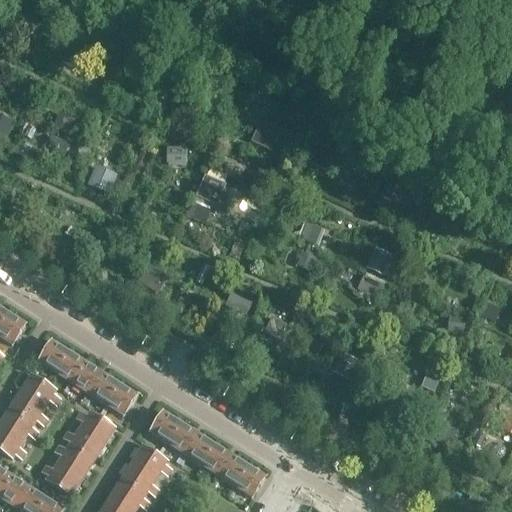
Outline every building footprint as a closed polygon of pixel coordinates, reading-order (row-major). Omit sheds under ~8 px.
[(30,28),(3,17),(0,24),(0,37),(23,47),(30,28)] [(163,88),(132,75),(123,96),(154,110),(163,88)] [(82,118),(57,108),(49,128),(74,138),(82,118)] [(17,123),(0,116),(0,139),(9,143),(17,123)] [(279,135),(250,124),(242,145),(271,156),(279,135)] [(95,134),(86,154),(115,167),(124,148),(95,134)] [(72,143),(54,136),(48,152),(66,159),(72,143)] [(39,147),(20,140),(14,155),(32,162),(39,147)] [(334,156),(309,146),(301,166),(326,176),(334,156)] [(190,147),(163,147),(163,169),(191,168),(190,147)] [(119,176),(94,166),(86,186),(111,196),(119,176)] [(418,187),(384,173),(376,191),(410,205),(418,187)] [(223,189),(198,178),(190,196),(215,207),(223,189)] [(266,207),(241,197),(233,217),(258,227),(266,207)] [(210,211),(191,203),(185,219),(204,226),(210,211)] [(330,232),(305,221),(297,241),(322,251),(330,232)] [(511,235),(482,225),(474,246),(504,257),(511,235)] [(70,228),(59,249),(83,261),(93,240),(70,228)] [(244,243),(226,236),(220,252),(238,259),(244,243)] [(314,256),(286,246),(278,269),(306,279),(314,256)] [(389,257),(366,249),(358,270),(382,278),(389,257)] [(147,263),(137,279),(159,292),(168,276),(147,263)] [(386,286),(361,276),(353,296),(378,306),(386,286)] [(251,296),(220,286),(213,307),(244,317),(251,296)] [(504,311),(486,303),(480,319),(498,326),(504,311)] [(0,329),(8,317),(0,311),(0,329)] [(289,322),(264,312),(256,332),(281,342),(289,322)] [(468,318),(448,316),(446,333),(466,335),(468,318)] [(0,340),(12,348),(25,328),(8,317),(0,329),(0,340)] [(317,344),(294,331),(283,351),(306,363),(317,344)] [(511,342),(502,340),(496,358),(511,363),(511,342)] [(56,376),(69,356),(52,345),(39,365),(56,376)] [(365,362),(339,351),(331,371),(357,381),(365,362)] [(73,387),(86,367),(69,356),(56,376),(73,387)] [(417,377),(390,366),(381,387),(408,398),(417,377)] [(90,397),(103,377),(86,367),(73,387),(90,397)] [(107,408),(120,388),(103,377),(90,397),(107,408)] [(54,398),(56,395),(31,379),(22,392),(32,399),(28,405),(43,415),(49,405),(56,409),(60,402),(54,398)] [(124,419),(136,399),(120,388),(107,408),(124,419)] [(43,415),(28,405),(32,399),(22,392),(9,412),(34,429),(36,425),(43,429),(48,423),(41,418),(43,415)] [(34,443),(39,436),(32,432),(34,429),(9,412),(0,426),(0,454),(13,462),(15,459),(22,463),(26,456),(19,452),(28,439),(34,443)] [(511,412),(502,432),(511,436),(511,412)] [(103,452),(115,432),(90,416),(88,419),(81,415),(77,422),(83,426),(77,436),(103,452)] [(167,447),(180,427),(163,416),(150,436),(167,447)] [(184,458),(197,437),(180,427),(167,447),(184,458)] [(496,444),(470,430),(460,448),(486,462),(496,444)] [(103,452),(77,436),(75,440),(68,435),(64,442),(70,447),(68,450),(93,466),(103,452)] [(201,468),(214,448),(197,437),(184,458),(201,468)] [(218,479),(231,459),(214,448),(201,468),(218,479)] [(81,486),(93,466),(68,450),(66,453),(59,449),(55,456),(62,460),(60,463),(74,473),(70,479),(81,486)] [(167,480),(172,473),(165,469),(167,466),(142,450),(120,483),(146,499),(148,496),(154,500),(159,493),(152,489),(161,476),(167,480)] [(235,490),(248,470),(231,459),(218,479),(235,490)] [(81,486),(70,479),(74,473),(60,463),(53,473),(46,469),(42,476),(49,480),(47,484),(72,500),(81,486)] [(252,501),(265,480),(248,470),(235,490),(252,501)] [(0,500),(12,481),(0,473),(0,500)] [(0,501),(16,511),(29,492),(12,481),(0,500),(0,501)] [(142,511),(147,511),(150,507),(144,503),(146,499),(120,483),(108,503),(102,511),(137,511),(139,510),(142,511)] [(40,511),(46,503),(29,492),(16,511),(40,511)] [(501,511),(474,499),(468,511),(501,511)] [(60,511),(46,503),(40,511),(60,511)]
